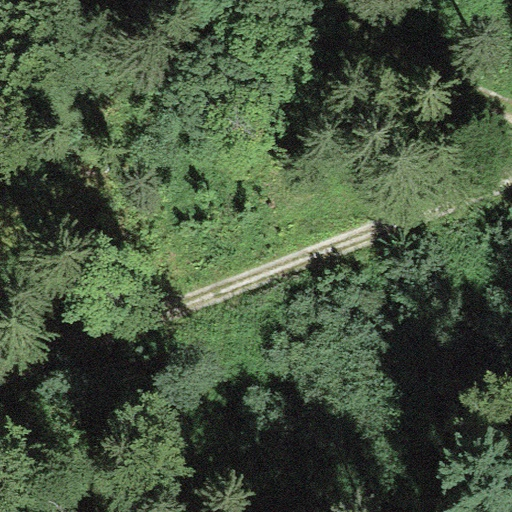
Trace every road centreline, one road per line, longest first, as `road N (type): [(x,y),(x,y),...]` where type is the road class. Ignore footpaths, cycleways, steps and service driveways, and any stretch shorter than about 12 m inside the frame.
road 1 (track): [(0,378),(222,286),(511,181)]
road 2 (track): [(332,0),(427,83),(511,112)]
